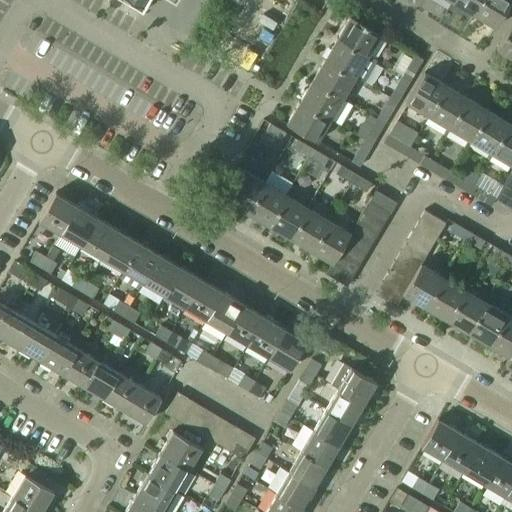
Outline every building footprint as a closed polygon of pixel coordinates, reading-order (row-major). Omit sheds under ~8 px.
[(122,0),(142,12),(149,0),(122,0)] [(452,0),(451,2),(473,14),(481,0),(452,0)] [(481,0),(473,14),(494,27),(510,0),(481,0)] [(349,15),(336,37),(367,55),(380,33),(349,15)] [(511,21),(495,49),(511,59),(511,21)] [(324,58),(354,77),(362,81),(375,60),(367,55),(336,37),(324,58)] [(311,80),(342,98),(354,77),(324,58),(311,80)] [(402,76),(409,80),(419,65),(411,60),(402,76)] [(405,103),(427,116),(446,85),(424,72),(405,103)] [(392,91),(400,96),(409,80),(402,76),(392,91)] [(298,101),(329,119),(342,98),(311,80),(298,101)] [(427,116),(449,129),(467,98),(446,85),(427,116)] [(449,129),(470,141),(488,110),(467,98),(449,129)] [(285,123),(316,141),(329,119),(298,101),(285,123)] [(385,103),(376,118),(384,123),(393,108),(385,103)] [(470,141),(491,154),(510,123),(488,110),(470,141)] [(367,134),(375,139),(384,123),(376,118),(367,134)] [(265,131),(281,140),(285,132),(270,123),(265,131)] [(491,154),(511,166),(511,124),(510,123),(491,154)] [(383,142),(398,151),(403,143),(388,134),(383,142)] [(292,147),(308,156),(312,148),(297,139),(292,147)] [(351,161),(359,166),(368,150),(360,146),(351,161)] [(308,156),(323,165),(328,157),(312,148),(308,156)] [(410,158),(426,167),(430,160),(415,150),(410,158)] [(426,167),(441,177),(446,169),(430,160),(426,167)] [(335,172),(351,181),(355,174),(340,164),(335,172)] [(224,199),(246,212),(264,181),(242,169),(224,199)] [(351,181),(366,191),(371,183),(355,174),(351,181)] [(453,184),(468,193),(473,185),(458,176),(453,184)] [(500,188),(511,194),(511,180),(507,178),(500,188)] [(246,212),(267,225),(285,194),(264,181),(246,212)] [(468,193),(484,202),(489,194),(473,185),(468,193)] [(494,198),(511,209),(511,194),(500,188),(494,198)] [(368,200),(389,213),(396,202),(375,190),(368,200)] [(38,221),(59,233),(76,205),(55,192),(38,221)] [(267,225),(288,238),(307,207),(285,194),(267,225)] [(362,211),(383,223),(389,213),(368,200),(362,211)] [(59,233),(80,246),(97,217),(76,205),(59,233)] [(288,238),(310,250),(328,219),(307,207),(288,238)] [(418,220),(439,233),(445,222),(424,210),(418,220)] [(356,221),(377,233),(383,223),(362,211),(356,221)] [(80,246),(101,258),(118,229),(97,217),(80,246)] [(338,252),(344,242),(350,232),(328,219),(310,250),(331,263),(332,263),(338,252)] [(411,231),(432,243),(439,233),(418,220),(411,231)] [(350,231),(371,244),(377,233),(356,221),(350,231)] [(448,230),(464,239),(468,231),(453,222),(448,230)] [(101,258),(122,270),(139,242),(118,229),(101,258)] [(344,242),(365,254),(371,244),(350,231),(350,232),(344,242)] [(405,241),(426,254),(432,243),(411,231),(405,241)] [(464,239),(479,248),(484,240),(468,231),(464,239)] [(420,264),(420,263),(426,254),(405,241),(399,252),(420,264)] [(122,270),(143,283),(160,254),(139,242),(122,270)] [(338,252),(359,265),(365,254),(344,242),(338,252)] [(491,255),(506,264),(511,257),(496,247),(491,255)] [(29,261),(40,267),(46,257),(36,250),(29,261)] [(332,263),(353,275),(359,265),(338,252),(332,263)] [(393,262),(414,274),(420,264),(399,252),(393,262)] [(143,283),(164,295),(180,266),(160,254),(143,283)] [(40,267),(50,273),(56,263),(46,257),(40,267)] [(387,272),(408,285),(414,274),(393,262),(387,272)] [(325,273),(346,286),(353,275),(332,263),(331,263),(325,273)] [(402,294),(424,307),(442,276),(420,263),(420,264),(414,274),(408,285),(402,294)] [(164,295),(184,307),(201,279),(180,266),(164,295)] [(19,278),(30,284),(36,274),(26,267),(19,278)] [(402,295),(402,294),(408,285),(387,272),(381,283),(402,295)] [(30,284),(40,290),(46,280),(36,274),(30,284)] [(71,286),(81,292),(87,281),(77,275),(71,286)] [(424,307),(445,319),(463,289),(442,276),(424,307)] [(184,307),(205,320),(222,291),(201,279),(184,307)] [(81,292),(92,298),(98,287),(87,281),(81,292)] [(396,306),(402,295),(381,283),(374,293),(396,306)] [(445,319),(466,332),(485,301),(463,289),(445,319)] [(205,320),(226,332),(243,303),(222,291),(205,320)] [(61,302),(71,308),(77,298),(67,292),(61,302)] [(71,308),(82,315),(88,304),(77,298),(71,308)] [(0,334),(14,310),(17,305),(8,300),(5,305),(0,302),(0,334)] [(113,310),(123,316),(129,306),(119,300),(113,310)] [(466,332),(488,345),(506,314),(485,301),(466,332)] [(226,332),(247,344),(264,316),(243,303),(226,332)] [(123,316),(133,323),(139,312),(129,306),(123,316)] [(0,334),(0,336),(20,348),(35,323),(14,310),(0,334)] [(488,345),(509,357),(511,352),(511,317),(506,314),(488,345)] [(247,344),(268,357),(284,328),(264,316),(247,344)] [(103,327),(113,333),(119,323),(109,317),(103,327)] [(20,348),(41,361),(56,335),(35,323),(20,348)] [(113,333),(123,339),(129,329),(119,323),(113,333)] [(154,335),(164,341),(170,331),(160,325),(154,335)] [(268,357),(289,369),(306,341),(284,328),(268,357)] [(164,341),(175,347),(181,337),(170,331),(164,341)] [(41,361),(61,373),(77,347),(56,335),(41,361)] [(144,352),(155,358),(161,348),(150,341),(144,352)] [(61,373),(82,385),(97,360),(77,347),(61,373)] [(155,358),(165,364),(171,354),(161,348),(155,358)] [(196,360),(206,366),(212,356),(202,350),(196,360)] [(206,366),(216,372),(222,362),(212,356),(206,366)] [(304,368),(315,375),(321,364),(310,358),(304,368)] [(82,385),(103,398),(118,372),(97,360),(82,385)] [(337,388),(363,403),(375,382),(343,362),(330,384),(337,388)] [(298,379),(309,385),(315,375),(304,368),(298,379)] [(103,398),(124,410),(139,384),(118,372),(103,398)] [(237,385),(247,391),(253,381),(243,374),(237,385)] [(247,391),(258,397),(264,387),(253,381),(247,391)] [(124,410),(145,422),(160,397),(139,384),(124,410)] [(325,409),(350,424),(363,403),(337,388),(325,409)] [(165,412),(175,418),(187,397),(177,391),(165,412)] [(175,418),(184,424),(196,403),(187,397),(175,418)] [(280,410),(290,416),(296,406),(286,400),(280,410)] [(184,424),(194,429),(206,409),(196,403),(184,424)] [(194,429),(203,435),(215,414),(206,409),(194,429)] [(312,430),(338,445),(350,424),(325,409),(312,430)] [(273,420),(284,426),(290,416),(280,410),(273,420)] [(203,435),(213,441),(225,420),(215,414),(203,435)] [(420,446),(442,459),(458,431),(437,418),(420,446)] [(213,441),(222,446),(235,426),(225,420),(213,441)] [(222,446),(232,452),(244,431),(235,426),(222,446)] [(159,452),(188,469),(195,473),(207,451),(172,430),(159,452)] [(300,450),(326,465),(338,445),(312,430),(300,450)] [(232,452),(242,458),(254,437),(244,431),(232,452)] [(442,459),(463,471),(479,443),(458,431),(442,459)] [(255,452),(265,458),(271,447),(261,441),(255,452)] [(463,471),(484,483),(500,456),(479,443),(463,471)] [(288,471),(313,486),(326,465),(300,450),(288,471)] [(147,473),(176,490),(188,469),(159,452),(147,473)] [(249,462),(259,468),(265,458),(255,452),(249,462)] [(484,483),(504,495),(511,482),(511,462),(500,456),(484,483)] [(275,492),(301,507),(313,486),(288,471),(275,492)] [(135,493),(163,510),(176,490),(147,473),(135,493)] [(213,483),(223,489),(230,479),(219,473),(213,483)] [(12,495),(39,511),(40,511),(53,491),(24,474),(12,495)] [(411,487),(422,493),(428,483),(417,476),(411,487)] [(207,493),(217,500),(223,489),(213,483),(207,493)] [(230,493),(240,499),(247,489),(236,483),(230,493)] [(422,493),(432,499),(438,489),(428,483),(422,493)] [(263,511),(298,511),(301,507),(275,492),(263,511)] [(123,511),(162,511),(163,510),(135,493),(123,511)] [(224,504),(234,510),(240,499),(230,493),(224,504)] [(401,504),(411,510),(418,500),(407,494),(401,504)] [(1,511),(39,511),(12,495),(1,511)] [(411,510),(414,511),(424,511),(428,506),(418,500),(411,510)] [(453,511),(454,511),(466,511),(469,507),(459,501),(453,511)]
